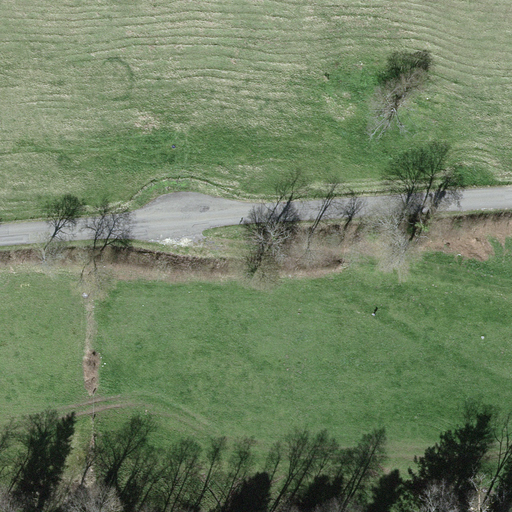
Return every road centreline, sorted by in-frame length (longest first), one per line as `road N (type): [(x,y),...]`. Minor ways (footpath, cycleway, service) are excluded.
road 1 (tertiary): [(0,232),(511,196)]
road 2 (track): [(184,216),(204,242),(511,288)]
